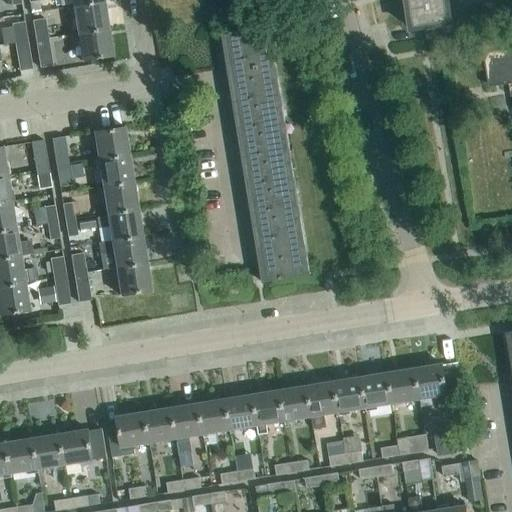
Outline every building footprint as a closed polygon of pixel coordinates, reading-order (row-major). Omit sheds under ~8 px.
[(109,27),(104,0),(73,6),(77,33),(109,27)] [(453,35),(447,0),(406,0),(411,29),(425,27),(427,39),(453,35)] [(47,31),(45,18),(32,20),(34,33),(47,31)] [(26,34),(24,21),(11,23),(14,36),(26,34)] [(262,282),(311,274),(270,26),(221,34),(262,282)] [(113,55),(109,27),(77,33),(82,60),(113,55)] [(53,65),(47,31),(34,33),(40,67),(53,65)] [(32,69),(26,34),(14,36),(19,71),(32,69)] [(511,48),(501,51),(499,43),(484,45),(490,85),(510,82),(511,96),(511,48)] [(129,154),(125,126),(93,131),(98,159),(129,154)] [(64,136),(51,138),(57,173),(70,171),(64,136)] [(49,174),(44,139),(31,142),(36,176),(49,174)] [(134,181),(129,154),(98,159),(102,186),(134,181)] [(72,183),(70,171),(57,173),(59,185),(72,183)] [(0,202),(11,201),(6,174),(0,174),(0,202)] [(51,187),(49,174),(36,176),(39,189),(51,187)] [(138,208),(134,181),(102,186),(96,187),(98,198),(104,197),(107,213),(138,208)] [(0,230),(15,228),(11,201),(0,202),(0,230)] [(75,218),(72,202),(63,203),(65,220),(75,218)] [(57,221),(54,205),(44,206),(47,223),(57,221)] [(142,235),(138,208),(107,213),(104,214),(104,216),(97,217),(98,227),(109,225),(111,240),(142,235)] [(78,234),(75,218),(65,220),(68,236),(78,234)] [(79,231),(95,228),(93,220),(78,222),(79,231)] [(60,238),(57,221),(47,223),(50,239),(60,238)] [(30,240),(17,242),(15,228),(0,230),(0,258),(19,255),(20,255),(32,253),(30,240)] [(147,262),(142,235),(111,240),(98,242),(100,255),(113,253),(116,267),(147,262)] [(85,265),(83,252),(70,255),(72,267),(85,265)] [(37,280),(35,270),(35,267),(22,269),(20,255),(19,255),(0,258),(0,286),(24,282),(37,280)] [(65,269),(63,256),(50,258),(52,271),(65,269)] [(151,290),(147,262),(116,267),(120,295),(151,290)] [(91,300),(85,265),(72,267),(78,302),(91,300)] [(70,303),(65,269),(52,271),(57,305),(70,303)] [(0,314),(28,310),(24,282),(0,286),(0,314)] [(54,301),(52,287),(38,289),(41,303),(54,301)] [(457,363),(442,365),(447,393),(461,390),(457,363)] [(442,364),(415,368),(420,399),(421,407),(432,405),(431,397),(447,395),(447,393),(442,365),(442,364)] [(420,399),(415,368),(387,372),(393,403),(420,399)] [(393,403),(387,372),(360,377),(365,408),(393,403)] [(365,408),(360,377),(333,381),(338,412),(365,408)] [(338,412),(333,381),(306,386),(311,417),(313,429),(327,427),(324,415),(338,412)] [(311,417),(306,386),(279,390),(284,421),(311,417)] [(284,421),(279,390),(252,394),(257,425),(259,434),(268,433),(266,424),(284,421)] [(257,425),(252,394),(225,399),(230,430),(257,425)] [(230,430),(225,399),(198,403),(203,434),(230,430)] [(203,434),(198,403),(171,408),(176,439),(179,454),(191,452),(188,437),(203,434)] [(176,439),(171,408),(144,412),(149,443),(176,439)] [(149,443),(144,412),(117,416),(118,424),(107,426),(113,457),(135,453),(134,446),(149,443)] [(107,458),(102,429),(88,431),(88,429),(60,434),(65,465),(94,460),(107,458)] [(65,465),(60,434),(33,438),(38,469),(65,465)] [(435,437),(438,456),(456,453),(453,434),(435,437)] [(426,435),(416,436),(419,452),(428,451),(426,435)] [(419,452),(416,436),(408,437),(408,436),(397,438),(398,445),(399,445),(401,455),(409,454),(419,452)] [(38,469),(33,438),(6,442),(11,473),(38,469)] [(0,475),(11,473),(6,442),(0,443),(0,475)] [(399,445),(398,445),(381,448),(382,458),(401,455),(399,445)] [(364,462),(362,451),(345,453),(347,464),(364,462)] [(347,464),(345,453),(328,456),(330,467),(347,464)] [(310,470),(308,460),(291,462),(293,473),(310,470)] [(421,470),(419,460),(402,462),(404,472),(421,470)] [(293,473),(291,462),(275,465),(276,475),(293,473)] [(481,498),(476,462),(463,463),(468,500),(481,498)] [(393,474),(392,464),(375,467),(376,476),(393,474)] [(460,474),(458,464),(442,467),(443,477),(460,474)] [(376,476),(375,467),(359,469),(360,479),(376,476)] [(255,479),(254,468),(237,471),(239,482),(255,479)] [(239,482),(237,471),(220,473),(222,484),(239,482)] [(340,483),(338,473),(321,475),(322,486),(340,483)] [(322,486),(321,475),(305,478),(306,488),(322,486)] [(201,488),(200,477),(183,480),(185,490),(201,488)] [(185,490),(183,480),(167,482),(168,493),(185,490)] [(296,492),(294,480),(284,482),(254,486),(256,497),(268,495),(268,496),(296,492)] [(147,496),(146,486),(128,488),(130,499),(147,496)] [(227,501),(226,491),(208,494),(209,504),(210,504),(227,501)] [(209,504),(208,494),(192,497),(193,507),(210,504),(209,504)] [(89,505),(87,495),(71,498),(72,508),(89,505)] [(437,511),(437,510),(422,511),(420,496),(408,498),(409,511),(437,511)] [(72,508),(71,498),(54,501),(56,511),(72,508)] [(173,509),(172,500),(154,503),(155,511),(173,509)] [(155,511),(154,503),(138,505),(139,511),(155,511)]
